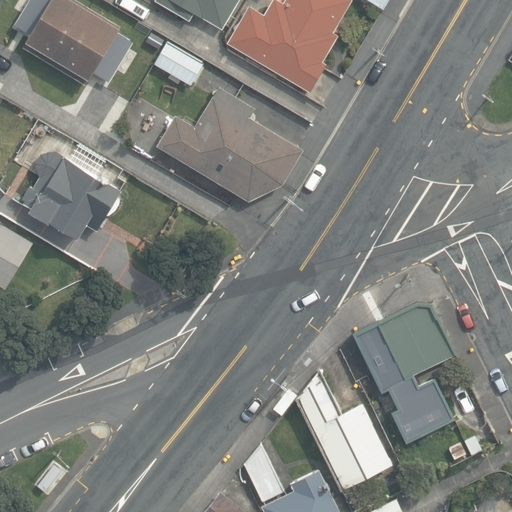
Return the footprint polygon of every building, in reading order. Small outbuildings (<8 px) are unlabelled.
[(51,0),(27,40),(91,78),(121,27),(74,0),(51,0)] [(195,11),(223,27),(238,0),(158,0),(191,19),(195,11)] [(229,42),(311,90),(327,63),(323,61),(338,35),(333,32),(351,0),(286,0),(285,3),(279,0),(273,0),(265,14),(250,6),(229,42)] [(370,0),(384,8),(388,0),(370,0)] [(156,62),(192,83),(204,63),(168,41),(156,62)] [(159,144),(249,199),(283,182),(304,149),(250,116),(256,107),(220,86),(196,126),(177,114),(159,144)] [(50,219),(79,236),(87,221),(99,228),(122,189),(66,155),(65,156),(57,151),(50,151),(43,154),(38,161),(39,169),(41,176),(34,187),(31,185),(24,198),(27,200),(24,204),(32,208),(31,209),(49,220),(50,219)] [(0,283),(6,287),(34,241),(0,221),(0,283)] [(391,411),(406,442),(455,418),(435,376),(420,383),(415,373),(457,352),(432,301),(417,300),(353,331),(382,392),(389,388),(398,407),(391,411)] [(297,396),(343,487),(361,478),(365,486),(375,481),(372,474),(393,463),(363,402),(342,413),(320,368),(297,396)] [(471,443),(476,452),(486,447),(482,438),(471,443)] [(449,447),(455,458),(466,452),(461,441),(449,447)] [(245,463),(263,500),(285,489),(261,442),(245,463)] [(263,504),(266,511),(341,511),(320,467),(290,481),(294,489),(263,504)] [(248,511),(221,490),(203,511),(248,511)] [(403,511),(396,497),(365,511),(403,511)]
